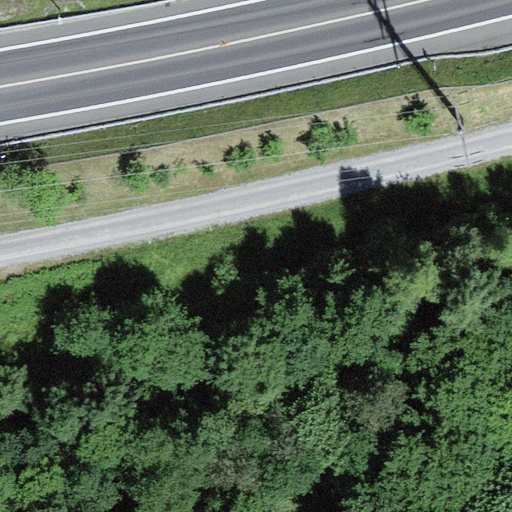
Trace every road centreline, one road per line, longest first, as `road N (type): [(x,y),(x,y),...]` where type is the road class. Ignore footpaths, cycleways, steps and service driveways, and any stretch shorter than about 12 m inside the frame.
road 1 (track): [(0,255),(72,245),(511,139)]
road 2 (trunk): [(429,0),(0,92)]
